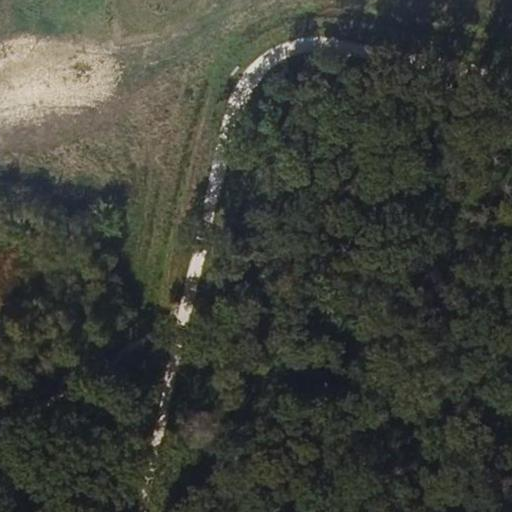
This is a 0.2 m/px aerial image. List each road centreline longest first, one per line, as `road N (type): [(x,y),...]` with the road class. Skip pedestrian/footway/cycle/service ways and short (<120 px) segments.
road 1 (track): [(140,344),(187,297),(228,130),(261,63),(300,46),(346,45),(511,71)]
road 2 (track): [(109,511),(140,344)]
road 3 (track): [(0,420),(140,344)]
